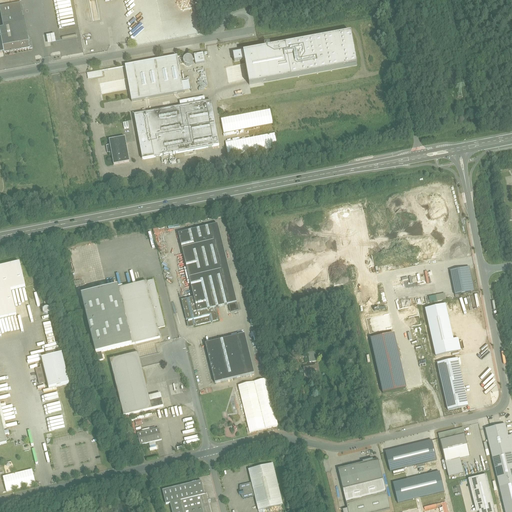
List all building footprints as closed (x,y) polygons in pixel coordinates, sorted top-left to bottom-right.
[(22,4),(0,8),(4,28),(0,28),(0,30),(4,53),(9,52),(10,53),(15,52),(15,51),(25,49),(25,51),(33,49),(32,41),(29,42),(22,4)] [(350,33),(245,52),(251,85),(356,65),(350,33)] [(46,36),(48,45),(56,43),(54,35),(46,36)] [(193,55),(195,64),(204,63),(202,53),(193,55)] [(189,68),(194,61),(187,55),(181,62),(189,68)] [(177,58),(125,68),(132,102),(183,93),(177,58)] [(210,102),(134,116),(142,160),(219,146),(210,102)] [(270,111),(221,120),(224,135),(272,126),(270,111)] [(274,135),(226,144),(228,158),(277,149),(274,135)] [(125,138),(109,141),(110,146),(107,146),(109,154),(111,154),(113,166),(129,163),(125,138)] [(218,225),(179,234),(194,298),(198,313),(215,308),(229,305),(237,303),(218,225)] [(20,263),(0,268),(0,319),(17,315),(11,292),(26,288),(20,263)] [(469,268),(450,271),(455,296),(474,292),(469,268)] [(119,289),(132,345),(160,338),(158,329),(165,327),(154,280),(119,289)] [(118,286),(82,295),(96,354),(98,354),(102,352),(132,345),(119,289),(118,286)] [(429,303),(446,301),(445,295),(428,297),(429,303)] [(198,313),(194,298),(182,301),(187,320),(188,320),(189,323),(190,324),(192,325),(193,325),(196,325),(196,326),(218,321),(215,308),(198,313)] [(237,303),(229,305),(231,313),(238,311),(237,303)] [(437,318),(428,320),(435,355),(459,350),(457,339),(453,340),(446,305),(435,308),(437,318)] [(245,335),(206,344),(215,384),(255,374),(245,335)] [(394,336),(371,341),(383,395),(406,390),(394,336)] [(314,352),(308,353),(310,363),(316,362),(314,352)] [(138,353),(110,360),(124,416),(125,416),(128,415),(152,410),(150,402),(138,353)] [(62,354),(42,359),(48,383),(49,389),(70,384),(62,354)] [(457,361),(437,366),(447,411),(467,407),(457,361)] [(315,364),(303,366),(306,380),(318,378),(315,364)] [(41,368),(36,370),(40,385),(48,383),(43,365),(40,366),(41,368)] [(266,379),(239,386),(250,432),(277,426),(266,379)] [(407,392),(420,390),(420,384),(406,386),(407,392)] [(307,388),(297,390),(298,395),(299,394),(300,401),(309,400),(307,388)] [(0,445),(8,444),(7,440),(9,439),(8,435),(10,435),(9,432),(8,432),(0,399),(0,445)] [(162,399),(150,402),(152,410),(164,407),(162,399)] [(508,438),(505,426),(487,431),(506,511),(511,511),(511,455),(511,454),(511,439),(511,437),(508,438)] [(438,434),(440,441),(464,435),(463,428),(438,434)] [(159,429),(138,434),(140,446),(162,440),(159,429)] [(464,435),(440,441),(445,463),(460,459),(470,457),(464,435)] [(431,441),(386,452),(391,472),(436,461),(431,441)] [(156,442),(150,443),(153,458),(159,456),(156,442)] [(363,463),(338,469),(343,490),(383,480),(378,460),(373,461),(373,459),(362,462),(363,463)] [(460,459),(445,463),(449,477),(464,474),(460,459)] [(273,464),(249,470),(252,483),(255,497),(259,511),(263,510),(283,505),(273,464)] [(32,471),(2,479),(6,493),(36,486),(32,471)] [(439,472),(393,484),(398,504),(444,492),(439,472)] [(494,511),(486,475),(468,479),(476,511),(478,511),(479,511),(478,511),(494,511)] [(383,480),(343,490),(348,511),(381,511),(390,510),(383,480)] [(202,481),(163,491),(166,505),(171,504),(172,511),(211,511),(207,494),(205,495),(202,481)] [(252,483),(240,486),(240,489),(240,491),(239,491),(240,495),(241,495),(242,497),(243,499),(255,497),(252,483)]
